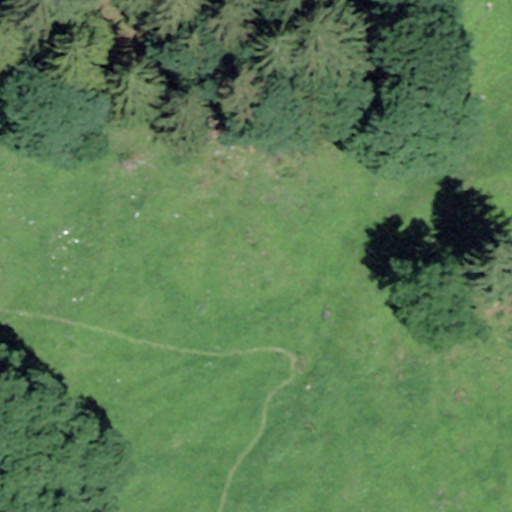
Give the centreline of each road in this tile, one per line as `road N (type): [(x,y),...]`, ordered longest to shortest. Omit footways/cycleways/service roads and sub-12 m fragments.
road 1 (track): [(511,110),(429,157),(360,239),(345,292),(306,372)]
road 2 (track): [(306,372),(247,511)]
